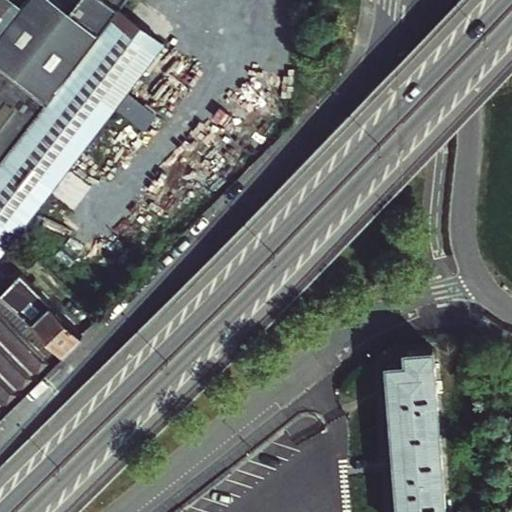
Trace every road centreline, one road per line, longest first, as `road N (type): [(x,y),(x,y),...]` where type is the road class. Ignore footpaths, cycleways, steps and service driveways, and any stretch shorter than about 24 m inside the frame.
road 1 (primary): [(504,0),(0,511)]
road 2 (primary): [(28,511),(511,22)]
road 3 (primary): [(387,0),(378,52),(342,106),(0,449)]
road 4 (primary): [(118,511),(372,315),(454,290),(487,304)]
road 5 (tertiary): [(424,0),(455,71),(460,251),(487,304)]
